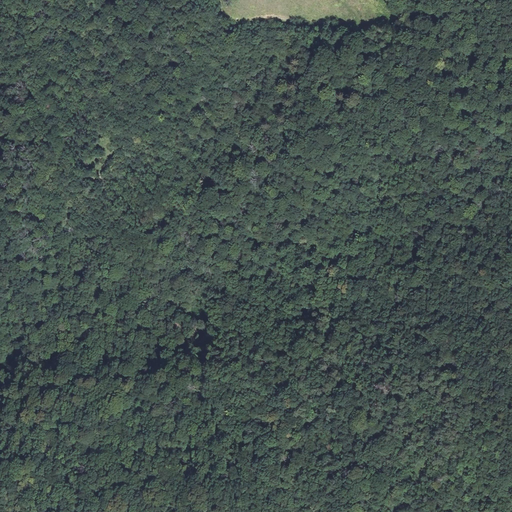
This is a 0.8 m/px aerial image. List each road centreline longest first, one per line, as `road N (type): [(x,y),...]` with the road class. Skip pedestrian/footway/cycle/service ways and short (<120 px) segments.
road 1 (track): [(53,0),(53,173),(112,228)]
road 2 (track): [(417,0),(464,108),(511,147)]
